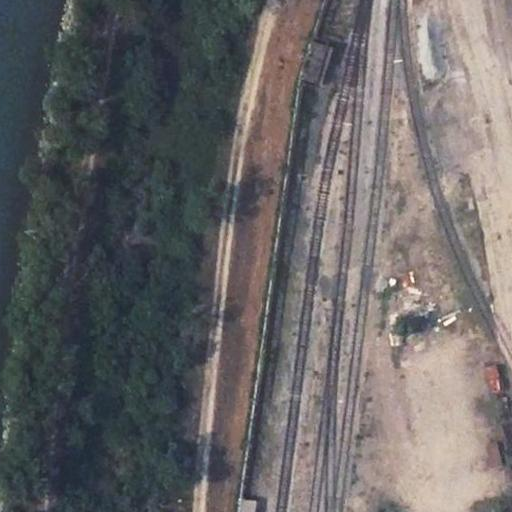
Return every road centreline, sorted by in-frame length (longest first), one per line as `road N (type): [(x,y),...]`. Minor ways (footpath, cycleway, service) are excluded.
road 1 (track): [(45,511),(122,0)]
road 2 (track): [(196,511),(205,376),(269,0)]
road 3 (unknown): [(511,82),(486,98),(469,138),(511,360)]
